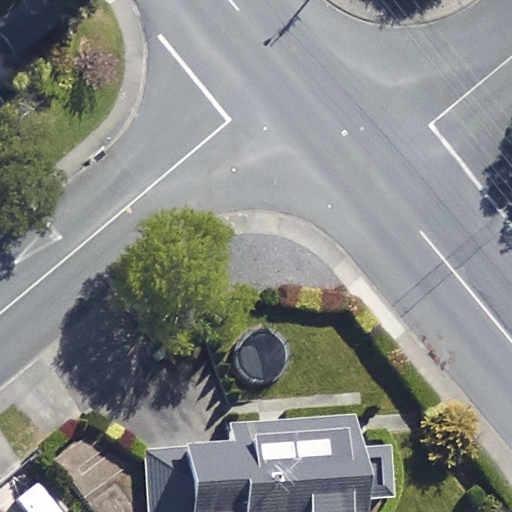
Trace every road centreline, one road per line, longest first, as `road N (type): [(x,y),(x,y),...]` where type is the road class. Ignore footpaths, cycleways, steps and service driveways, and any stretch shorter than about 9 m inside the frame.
road 1 (residential): [(337,120),(247,131),(207,145),(0,311)]
road 2 (tertiary): [(337,120),(511,347)]
road 3 (residential): [(511,58),(461,95),(427,108),(337,120)]
road 4 (tertiary): [(226,0),(337,120)]
